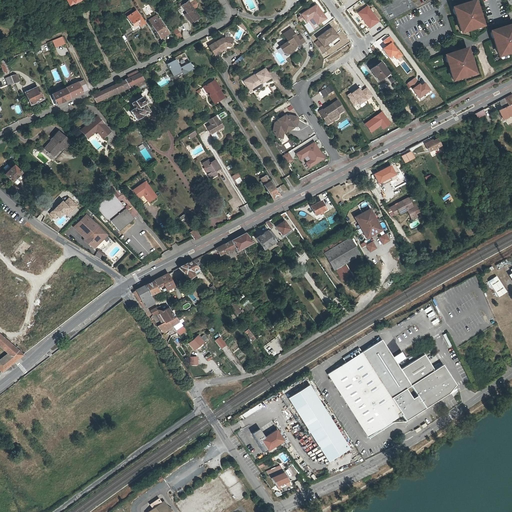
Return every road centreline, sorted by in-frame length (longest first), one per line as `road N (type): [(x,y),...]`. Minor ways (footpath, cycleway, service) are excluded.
road 1 (primary): [(122,286),(511,85)]
road 2 (unclassified): [(203,406),(276,509),(413,440),(511,373)]
road 3 (residential): [(221,0),(227,17),(219,25),(0,133)]
road 4 (residential): [(191,385),(255,373),(360,308),(375,293),(387,246)]
road 5 (unclassified): [(203,406),(58,511)]
road 6 (primary): [(0,385),(122,286)]
road 7 (residential): [(0,193),(122,286)]
road 8 (unclassified): [(122,286),(191,385)]
